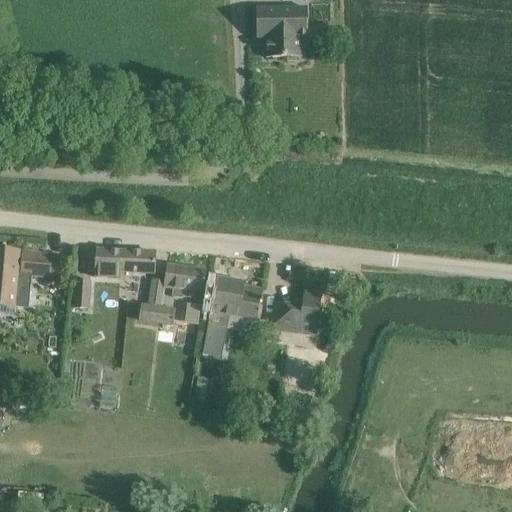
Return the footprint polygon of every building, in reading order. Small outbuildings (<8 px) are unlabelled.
[(266,41),(266,60),(284,59),(287,63),(296,62),(299,59),(302,59),(302,40),(307,40),(306,9),(257,10),(258,41),(266,41)] [(0,251),(0,307),(14,309),(27,310),(30,277),(57,279),(59,257),(23,253),(21,276),(17,276),(19,253),(0,251)] [(96,252),(94,278),(119,280),(120,273),(154,275),(155,254),(120,252),(120,253),(96,252)] [(142,305),(140,321),(171,326),(174,310),(160,308),(163,288),(174,290),(173,298),(182,299),(182,298),(191,299),(192,292),(202,293),(205,271),(168,265),(165,283),(152,281),(148,306),(142,305)] [(209,320),(203,355),(213,357),(213,359),(219,360),(225,323),(229,304),(239,306),(237,317),(256,321),(262,291),(244,287),(244,283),(216,278),(209,320)] [(75,282),(74,309),(88,310),(90,282),(75,282)] [(276,305),(273,327),(315,333),(320,295),(304,293),(303,300),(294,299),(292,307),(276,305)] [(199,313),(185,311),(182,329),(196,332),(199,313)] [(198,378),(196,393),(205,394),(207,379),(198,378)] [(306,395),(304,404),(315,407),(317,398),(306,395)] [(18,492),(17,506),(42,509),(44,495),(18,492)]
